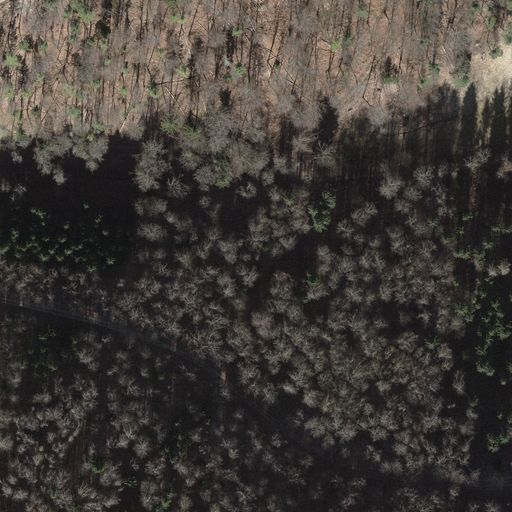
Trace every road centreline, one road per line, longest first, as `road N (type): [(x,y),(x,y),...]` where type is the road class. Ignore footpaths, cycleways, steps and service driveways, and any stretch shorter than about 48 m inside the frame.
road 1 (track): [(0,299),(164,343),(327,457),(436,484),(511,481)]
road 2 (track): [(0,146),(84,138),(294,166),(412,0)]
